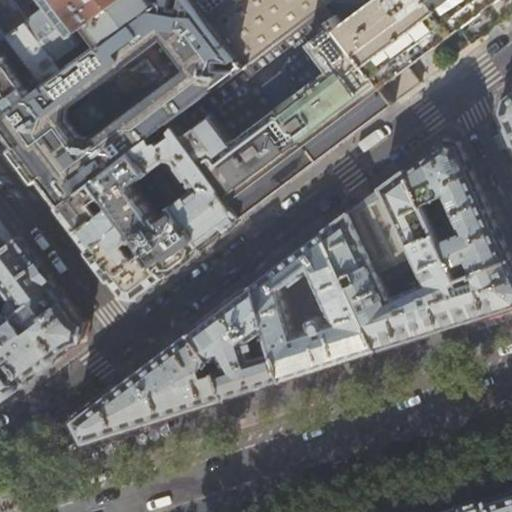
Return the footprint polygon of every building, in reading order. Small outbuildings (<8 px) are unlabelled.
[(0,0),(0,42),(29,23),(21,12),(6,22),(0,15),(0,0)] [(192,0),(160,0),(89,51),(64,69),(0,114),(0,124),(27,161),(60,206),(96,179),(136,148),(152,136),(175,118),(175,117),(219,84),(243,67),(192,0)] [(11,0),(21,12),(29,23),(58,60),(82,41),(53,3),(34,16),(30,10),(32,9),(24,0),(11,0)] [(50,0),(53,3),(82,41),(89,51),(160,0),(50,0)] [(511,0),(192,0),(243,67),(246,64),(248,64),(324,7),(396,102),(422,83),(410,67),(413,64),(424,56),(464,25),(476,41),(511,14),(511,0)] [(324,7),(248,64),(320,159),(338,144),(374,118),(396,102),(324,7)] [(0,114),(64,69),(58,60),(29,23),(0,42),(0,114)] [(320,159),(248,64),(246,64),(243,67),(219,84),(292,180),(305,170),(320,159)] [(292,180),(219,84),(175,117),(175,118),(178,122),(244,216),(267,198),(292,180)] [(511,89),(505,95),(501,109),(511,134),(511,89)] [(156,140),(152,136),(136,148),(151,170),(167,157),(173,158),(195,187),(174,203),(205,246),(224,231),(244,216),(178,122),(173,126),(173,129),(175,131),(163,140),(162,138),(159,138),(156,140)] [(408,168),(425,204),(428,203),(427,201),(445,194),(453,211),(451,212),(452,213),(454,213),(462,231),(441,240),(453,266),(455,265),(455,263),(468,258),(474,270),(476,269),(511,257),(486,200),(461,142),(447,139),(427,153),(408,168)] [(155,175),(151,170),(136,148),(96,179),(166,275),(183,262),(205,246),(174,203),(170,197),(155,175)] [(453,266),(441,240),(436,229),(429,214),(425,204),(408,168),(366,199),(325,230),(379,347),(446,326),(463,321),(511,305),(511,258),(511,257),(476,269),(479,279),(463,284),(459,275),(457,276),(453,266)] [(160,171),(155,175),(170,197),(176,193),(177,190),(163,172),(160,171)] [(166,275),(96,179),(60,206),(92,249),(124,291),(141,293),(153,285),(166,275)] [(432,212),(429,214),(436,229),(440,228),(441,225),(439,221),(441,220),(439,216),(437,216),(436,213),(432,212)] [(0,251),(14,240),(0,221),(0,251)] [(379,347),(325,230),(289,257),(254,283),(268,327),(272,339),(284,378),(331,362),(379,347)] [(0,399),(63,352),(79,340),(83,337),(85,322),(53,279),(21,236),(14,240),(0,251),(0,399)] [(248,341),(268,327),(254,283),(221,308),(192,330),(213,358),(220,352),(226,362),(218,366),(219,370),(227,396),(255,386),(284,378),(272,339),(250,346),(248,341)] [(467,333),(511,318),(511,305),(463,321),(467,333)] [(204,364),(213,358),(192,330),(134,373),(76,418),(87,440),(165,415),(180,411),(227,396),(219,370),(206,375),(204,364)] [(65,356),(82,344),(79,340),(63,352),(65,356)] [(468,511),(511,511),(511,494),(467,508),(468,511)]
